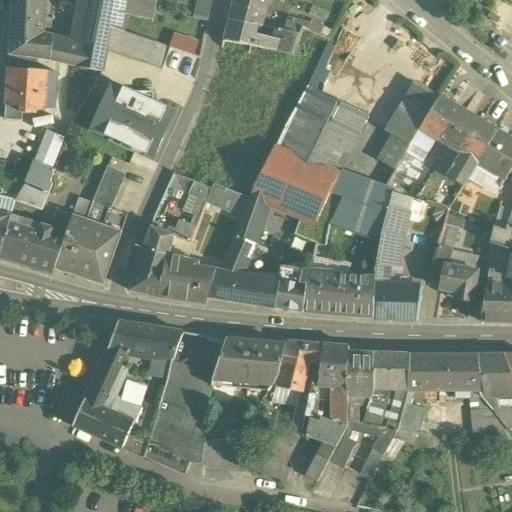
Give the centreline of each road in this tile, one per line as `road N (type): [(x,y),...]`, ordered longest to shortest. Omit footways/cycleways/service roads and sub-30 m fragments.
road 1 (secondary): [(511,339),(301,330),(112,307)]
road 2 (residential): [(112,307),(202,89),(222,0)]
